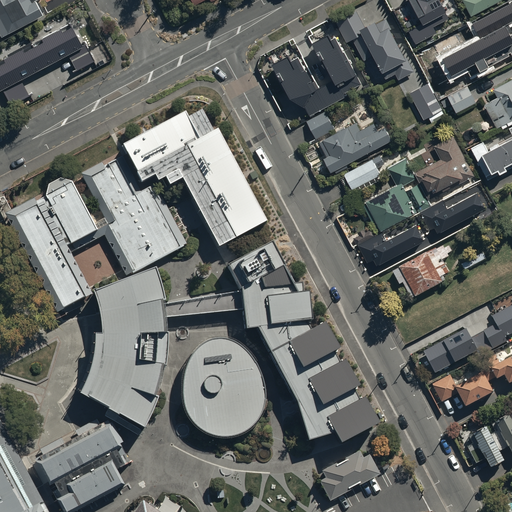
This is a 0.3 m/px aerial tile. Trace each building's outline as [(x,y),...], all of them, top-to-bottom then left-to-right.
[(0,0),(0,36),(2,36),(3,38),(44,16),(38,3),(43,0),(0,0)] [(409,0),(422,23),(409,29),(415,40),(436,30),(433,24),(448,16),(439,0),(409,0)] [(463,0),(471,15),(499,0),(463,0)] [(511,3),(473,24),(480,39),(443,59),(452,76),(475,64),(480,72),(511,55),(511,34),(511,36),(505,26),(511,22),(511,3)] [(355,10),(335,21),(347,42),(352,39),(364,59),(373,54),(386,78),(395,73),(399,79),(414,70),(385,18),(377,22),(375,18),(364,25),(355,10)] [(67,53),(82,45),(71,23),(0,59),(0,87),(3,87),(20,77),(67,53)] [(287,54),(271,62),(289,96),(303,105),(309,115),(347,95),(345,91),(362,82),(335,34),(330,36),(327,31),(310,41),(331,79),(315,87),(299,56),(291,61),(287,54)] [(436,42),(418,51),(424,64),(443,54),(436,42)] [(76,70),(93,61),(85,44),(82,45),(67,53),(76,70)] [(11,103),(29,94),(20,77),(3,87),(11,103)] [(511,79),(494,89),(497,96),(484,103),(496,127),(501,125),(503,127),(511,122),(511,79)] [(431,120),(444,113),(427,81),(408,91),(423,120),(429,116),(431,120)] [(476,102),(467,85),(447,95),(455,112),(476,102)] [(183,181),(221,251),(270,225),(204,103),(122,147),(142,184),(157,176),(160,181),(166,178),(171,188),(183,181)] [(335,129),(326,110),(307,119),(316,138),(335,129)] [(324,140),(319,143),(326,156),(323,158),(331,172),(336,170),(337,172),(349,166),(347,163),(392,140),(384,126),(377,130),(374,123),(360,130),(356,122),(323,138),(324,140)] [(482,139),(468,147),(486,180),(511,165),(511,124),(508,127),(511,133),(487,147),(482,139)] [(453,135),(433,145),(440,158),(414,172),(428,199),(474,175),(453,135)] [(380,155),(344,173),(352,189),(381,174),(377,167),(384,163),(380,155)] [(405,158),(387,168),(396,184),(361,203),(377,232),(417,210),(418,212),(431,205),(428,199),(426,200),(417,183),(406,189),(404,184),(416,177),(405,158)] [(102,165),(82,175),(134,275),(183,249),(182,247),(186,245),(156,188),(142,195),(123,159),(105,168),(102,165)] [(34,201),(6,216),(58,315),(94,297),(68,248),(99,234),(73,185),(62,180),(49,186),(46,199),(37,204),(34,201)] [(443,199),(420,212),(430,229),(435,226),(438,231),(485,206),(477,190),(447,206),(443,199)] [(376,267),(428,239),(417,217),(385,234),(383,231),(355,247),(366,267),(374,263),(376,267)] [(382,416),(275,228),(225,256),(240,282),(241,320),(255,317),(292,392),(309,437),(335,432),(340,440),(382,416)] [(358,244),(375,235),(371,228),(365,231),(364,228),(358,232),(360,234),(355,237),(358,244)] [(443,245),(393,271),(400,283),(402,282),(411,299),(447,281),(444,275),(450,272),(443,259),(450,255),(448,253),(452,251),(449,245),(445,247),(443,245)] [(482,252),(461,264),(465,269),(485,257),(482,252)] [(134,275),(94,291),(96,301),(100,314),(101,332),(95,334),(94,347),(92,359),(87,374),(80,392),(144,427),(159,396),(168,366),(171,332),(166,297),(157,268),(134,275)] [(511,303),(491,315),(495,323),(482,329),(484,332),(470,339),(464,328),(422,350),(434,372),(470,354),(472,357),(506,340),(503,336),(511,331),(511,303)] [(233,338),(217,336),(200,343),(188,357),(182,376),(183,401),(188,416),(201,428),(215,433),(231,433),(245,429),(258,420),(266,408),(266,390),(265,373),(255,356),(247,346),(233,338)] [(451,373),(432,384),(442,401),(458,392),(466,406),(495,391),(489,381),(496,377),(496,379),(505,374),(509,383),(511,381),(511,355),(500,363),(495,353),(478,363),(482,371),(458,385),(451,373)] [(487,427),(470,436),(473,444),(468,447),(476,463),(487,458),(491,467),(505,460),(501,451),(510,447),(511,451),(511,420),(509,415),(492,423),(496,432),(491,434),(487,427)] [(110,419),(35,458),(62,511),(72,511),(125,485),(118,470),(133,463),(110,419)] [(0,511),(43,511),(0,427),(0,511)] [(336,466),(324,472),(328,479),(321,482),(331,502),(350,492),(349,490),(361,484),(362,487),(382,477),(371,456),(364,460),(360,452),(347,459),(350,463),(338,469),(336,466)] [(163,511),(141,496),(129,511),(163,511)]
